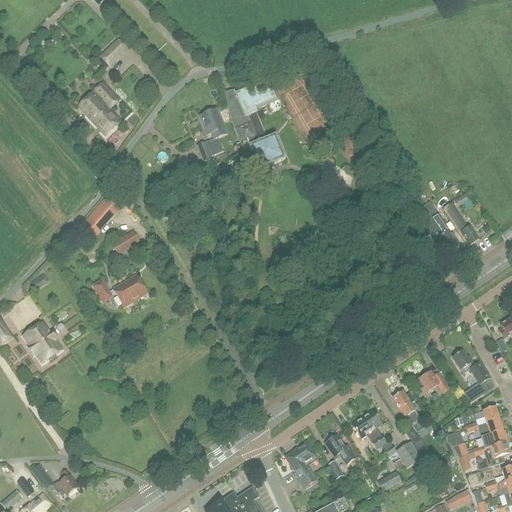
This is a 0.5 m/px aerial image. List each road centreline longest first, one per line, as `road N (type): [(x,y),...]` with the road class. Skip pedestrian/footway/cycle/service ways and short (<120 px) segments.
road 1 (unclassified): [(0,304),(89,209),(185,81),(461,0)]
road 2 (tertiary): [(252,433),(511,256)]
road 3 (residential): [(260,450),(465,311)]
road 4 (track): [(147,232),(266,423)]
road 5 (unclassified): [(0,461),(79,460),(137,478),(153,498)]
